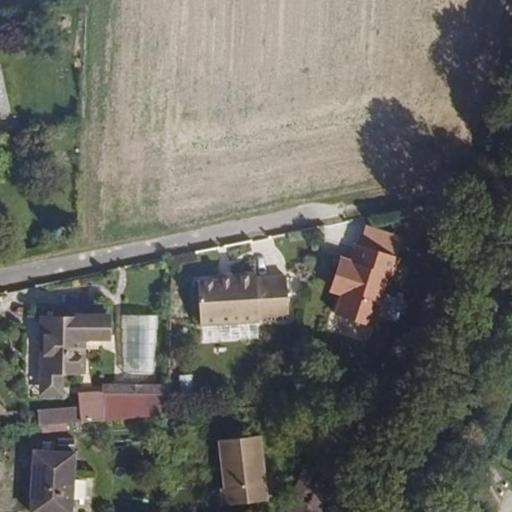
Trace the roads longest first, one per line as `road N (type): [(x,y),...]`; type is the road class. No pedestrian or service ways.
road 1 (residential): [(470,182),(0,279)]
road 2 (track): [(501,511),(480,470),(511,397)]
